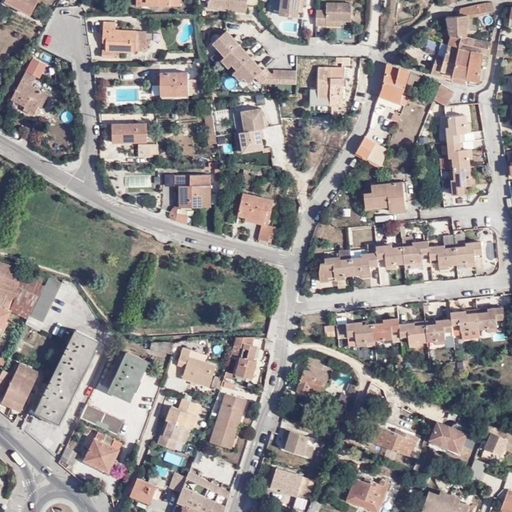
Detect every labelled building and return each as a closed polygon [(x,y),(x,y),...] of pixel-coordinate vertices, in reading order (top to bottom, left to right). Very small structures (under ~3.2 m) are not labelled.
[(13,0),(18,2),(15,6),(32,15),(39,0),(13,0)] [(207,0),(207,5),(221,6),(221,8),(245,11),(246,0),(207,0)] [(297,15),(298,10),(298,2),(302,2),(305,3),(305,0),(280,0),(279,13),(297,15)] [(317,8),(317,23),(327,23),(327,19),(342,19),(352,19),(352,1),(327,0),(327,8),(317,8)] [(460,8),(458,15),(467,14),(494,9),(491,0),(460,8)] [(451,35),(449,44),(460,46),(462,39),(465,39),(466,36),(466,33),(467,14),(458,15),(447,16),(450,35),(451,35)] [(147,51),(148,32),(118,30),(118,22),(106,21),(104,42),(108,42),(107,48),(104,48),(103,56),(120,57),(121,50),(136,51),(137,50),(147,51)] [(296,82),(296,68),(274,68),(274,72),(271,71),(261,60),(258,63),(256,60),(254,61),(251,58),(253,56),(252,55),(255,52),(250,47),(247,49),(245,47),(243,48),(240,45),(241,43),(240,42),(243,40),(238,34),(235,36),(233,34),(231,36),(228,32),(230,31),(228,29),(222,34),(219,31),(217,31),(214,31),(212,34),(211,37),(212,40),(226,55),(222,58),(229,66),(233,63),(237,68),(234,72),(241,79),(245,77),(249,81),(256,76),(260,81),(296,82)] [(462,39),(460,46),(473,50),(484,53),(489,54),(491,42),(466,36),(465,39),(462,39)] [(437,54),(431,74),(450,79),(460,46),(449,44),(445,56),(437,54)] [(460,46),(450,79),(450,80),(465,84),(466,78),(473,50),(460,46)] [(484,53),(473,50),(466,78),(479,81),(479,79),(483,79),(485,71),(480,70),(483,57),(484,53)] [(31,88),(42,67),(32,61),(11,99),(25,106),(23,111),(32,116),(37,107),(41,109),(48,96),(31,88)] [(401,102),(398,109),(398,110),(402,112),(409,96),(403,93),(411,71),(385,62),(380,92),(379,94),(401,102)] [(321,75),(344,75),(344,68),(318,67),(317,105),(320,105),(321,75)] [(189,72),(161,72),(161,85),(161,95),(189,95),(189,72)] [(418,74),(411,72),(405,91),(412,93),(418,74)] [(345,105),(344,75),(321,75),(320,105),(345,105)] [(365,85),(369,75),(362,75),(359,83),(365,85)] [(441,82),(433,98),(445,104),(449,99),(453,90),(444,83),(441,82)] [(379,94),(377,101),(398,109),(401,102),(379,94)] [(237,103),(217,107),(220,125),(240,122),(237,103)] [(411,106),(400,129),(416,137),(427,114),(411,106)] [(245,132),(240,133),(243,152),(263,149),(261,138),(263,138),(262,129),(267,128),(265,116),(262,116),(261,108),(241,111),(245,132)] [(391,117),(398,120),(401,114),(393,111),(391,117)] [(446,127),(447,141),(460,140),(460,133),(467,132),(466,122),(466,114),(448,116),(449,126),(446,126),(446,127)] [(441,128),(446,127),(446,126),(449,126),(448,116),(440,116),(441,128)] [(207,133),(216,133),(215,126),(211,126),(211,124),(212,124),(211,117),(205,118),(207,133)] [(147,142),(146,123),(111,124),(112,142),(147,142)] [(358,148),(357,150),(364,153),(383,161),(388,147),(365,135),(358,148)] [(460,140),(447,141),(449,159),(452,158),(453,168),(464,167),(470,166),(470,159),(468,148),(461,149),(460,140)] [(443,159),(443,169),(453,168),(452,158),(449,159),(443,159)] [(464,167),(461,194),(465,193),(465,185),(472,184),(471,174),(470,166),(464,167)] [(452,195),(461,194),(464,167),(453,168),(454,178),(450,178),(452,195)] [(209,205),(209,173),(174,173),(174,184),(178,184),(179,205),(209,205)] [(159,174),(124,175),(125,188),(159,187),(159,174)] [(388,206),(388,207),(404,206),(401,180),(369,184),(370,191),(363,192),(364,208),(388,206)] [(242,193),(238,214),(264,220),(264,224),(267,225),(269,223),(274,199),(242,193)] [(264,220),(238,214),(237,218),(264,224),(264,220)] [(275,227),(268,226),(263,224),(263,225),(259,241),(269,244),(269,243),(271,243),(272,240),(273,236),(275,227)] [(412,245),(402,246),(403,262),(421,260),(429,259),(428,251),(427,245),(427,240),(412,242),(412,245)] [(464,245),(454,246),(455,263),(463,262),(473,260),(473,254),(481,253),(479,240),(464,242),(464,245)] [(396,262),(403,262),(402,246),(391,247),(391,244),(375,246),(375,251),(376,257),(384,256),(385,263),(396,262)] [(448,264),(455,263),(454,246),(443,247),(442,244),(427,245),(428,251),(429,259),(429,262),(437,261),(437,265),(448,264)] [(339,258),(349,257),(348,250),(337,251),(338,255),(339,255),(339,258)] [(349,257),(351,274),(359,274),(369,273),(368,265),(377,264),(376,257),(375,251),(360,253),(360,256),(349,257)] [(344,275),(351,274),(349,257),(339,258),(339,255),(338,255),(322,257),(323,259),(323,262),(318,262),(318,273),(319,281),(334,280),(334,276),(344,275)] [(25,268),(0,259),(0,279),(18,286),(23,273),(25,268)] [(42,280),(45,274),(38,271),(36,278),(42,280)] [(22,288),(39,295),(44,284),(23,273),(18,286),(22,288)] [(27,322),(39,329),(62,283),(49,276),(27,322)] [(0,289),(17,298),(22,288),(18,286),(0,279),(0,289)] [(12,310),(28,317),(39,295),(22,288),(17,298),(12,310)] [(0,332),(1,333),(12,310),(17,298),(0,289),(0,332)] [(476,310),(477,328),(483,327),(494,326),(494,330),(503,329),(500,305),(485,306),(485,309),(476,310)] [(468,329),(477,328),(476,310),(464,311),(464,309),(449,310),(449,317),(450,322),(457,322),(458,330),(468,329)] [(370,321),(369,310),(351,311),(352,320),(359,319),(360,322),(370,321)] [(370,321),(372,338),(380,338),(390,337),(389,330),(397,329),(397,321),(396,315),(380,317),(380,319),(370,321)] [(442,330),(450,329),(450,322),(449,317),(433,319),(434,322),(423,322),(424,339),(432,338),(443,337),(442,330)] [(364,339),(372,338),(370,321),(360,322),(359,319),(352,320),(343,321),(344,322),(344,323),(345,333),(352,332),(353,340),(354,340),(364,339)] [(416,340),(424,339),(423,322),(422,322),(413,322),(412,320),(397,321),(397,329),(398,335),(405,334),(406,341),(416,340)] [(330,333),(329,322),(321,323),(321,329),(320,329),(321,334),(330,333)] [(335,324),(344,323),(344,322),(334,323),(335,337),(345,336),(345,335),(336,335),(335,324)] [(345,333),(344,323),(335,324),(336,335),(345,335),(345,333)] [(50,386),(38,410),(61,421),(98,340),(76,329),(50,386)] [(354,343),(354,340),(353,340),(352,332),(345,333),(345,335),(346,344),(354,343)] [(236,372),(239,373),(249,336),(240,336),(237,344),(245,347),(236,372)] [(254,345),(256,336),(249,336),(239,373),(252,378),(258,361),(254,360),(258,346),(254,345)] [(169,341),(169,340),(160,340),(152,341),(151,348),(171,353),(175,344),(169,341)] [(188,356),(191,348),(183,346),(178,364),(185,366),(182,376),(209,385),(216,365),(206,362),(188,356)] [(206,362),(209,354),(191,348),(188,356),(206,362)] [(131,396),(150,360),(129,350),(111,388),(131,396)] [(323,370),(325,365),(326,361),(310,355),(306,364),(323,370)] [(21,409),(40,372),(20,362),(3,400),(21,409)] [(330,373),(323,370),(306,364),(300,382),(298,390),(308,394),(311,386),(324,390),(330,373)] [(3,368),(0,375),(0,391),(2,392),(12,372),(3,368)] [(225,369),(223,377),(231,379),(233,371),(225,369)] [(235,388),(236,383),(225,380),(224,385),(235,388)] [(44,383),(33,407),(38,410),(50,386),(46,384),(44,383)] [(356,393),(360,385),(353,383),(350,391),(356,393)] [(321,398),(324,390),(311,386),(308,394),(321,398)] [(219,415),(239,423),(247,399),(226,392),(219,415)] [(346,409),(351,396),(343,393),(337,405),(346,409)] [(190,428),(196,414),(192,412),(197,402),(182,397),(178,407),(171,405),(157,441),(173,448),(177,438),(184,441),(189,428),(190,428)] [(87,401),(81,414),(127,436),(133,423),(87,401)] [(340,413),(335,425),(341,428),(346,416),(340,413)] [(231,448),(239,423),(219,415),(210,441),(231,448)] [(427,437),(459,449),(468,428),(436,415),(427,437)] [(419,457),(423,447),(414,444),(417,436),(396,428),(395,431),(380,425),(374,441),(419,457)] [(511,433),(510,432),(508,438),(503,435),(505,430),(504,430),(489,425),(485,433),(490,435),(485,447),(501,454),(503,448),(511,451),(511,433)] [(305,443),(308,435),(285,428),(283,435),(287,437),(283,447),(310,455),(312,445),(305,443)] [(86,459),(109,471),(123,442),(99,431),(86,459)] [(65,445),(59,458),(72,464),(79,452),(65,445)] [(475,457),(468,474),(479,479),(486,461),(475,457)] [(276,465),(271,480),(282,485),(281,488),(296,494),(297,490),(300,481),(307,484),(310,478),(276,465)] [(180,490),(186,475),(176,471),(170,487),(180,490)] [(206,511),(224,511),(231,491),(190,471),(188,476),(186,475),(180,490),(181,491),(178,500),(206,511)] [(149,481),(159,485),(165,487),(167,481),(165,477),(156,474),(152,476),(150,479),(149,481)] [(157,488),(159,485),(139,477),(132,494),(151,502),(154,496),(159,498),(162,490),(157,488)] [(384,511),(386,511),(397,485),(388,481),(387,485),(374,480),(373,483),(364,479),(356,502),(384,511)] [(304,492),(307,484),(300,481),(297,490),(304,492)] [(511,511),(511,490),(508,489),(501,509),(509,511),(508,511),(511,511)] [(459,497),(441,490),(440,491),(439,494),(429,490),(422,508),(430,511),(432,511),(433,509),(442,511),(465,511),(468,504),(458,500),(459,497)] [(172,510),(176,500),(171,498),(167,508),(172,510)] [(306,511),(317,511),(322,502),(312,498),(306,511)] [(206,511),(178,500),(178,501),(176,500),(172,510),(174,510),(173,511),(206,511)]
